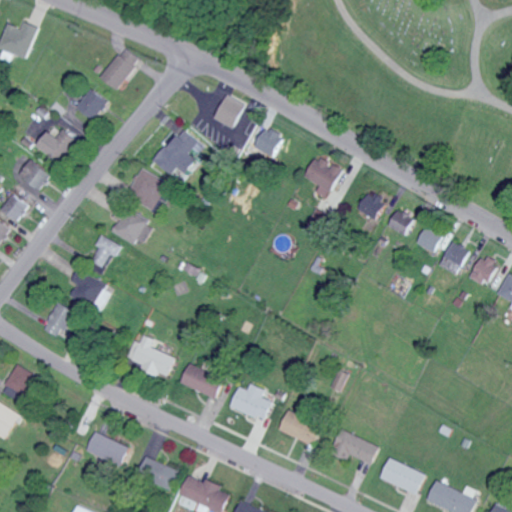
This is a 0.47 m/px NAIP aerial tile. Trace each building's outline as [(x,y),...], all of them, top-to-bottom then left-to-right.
[(0,28),(0,46),(27,59),(41,27),(27,21),(24,26),(5,17),(0,28)] [(142,58),(127,47),(104,77),(118,89),(142,58)] [(79,109),(97,121),(111,100),(93,89),(79,109)] [(217,118),(250,135),(256,122),(251,119),(256,109),(229,95),(217,118)] [(63,133),(54,127),(40,145),(53,155),(47,163),(59,171),(82,140),(66,128),(63,133)] [(258,145),(275,157),(288,138),(271,127),(258,145)] [(174,174),(179,167),(188,174),(201,157),(192,151),(200,141),(182,128),(157,162),(174,174)] [(309,177),(322,184),(318,192),(330,198),(345,168),(334,163),(334,162),(320,155),(309,177)] [(43,190),(53,172),(32,160),(21,177),(43,190)] [(131,196),(158,208),(170,181),(142,169),(131,196)] [(389,202),(370,192),(361,210),(379,220),(389,202)] [(21,220),(30,203),(12,194),(4,211),(21,220)] [(117,217),(121,219),(115,232),(138,244),(151,219),(123,205),(117,217)] [(305,231),(320,239),(333,216),(318,208),(305,231)] [(390,226),(408,234),(416,218),(397,210),(390,226)] [(0,244),(12,229),(0,219),(0,244)] [(445,234),(426,226),(419,244),(437,252),(445,234)] [(115,255),(118,257),(124,246),(105,234),(98,246),(102,248),(95,261),(107,268),(115,255)] [(461,273),(471,249),(453,242),(443,266),(461,273)] [(499,263),(482,255),(472,277),(489,285),(499,263)] [(108,285),(82,269),(74,282),(80,285),(75,294),(95,307),(108,285)] [(500,295),(511,300),(511,308),(511,309),(511,273),(510,273),(500,295)] [(78,311),(61,303),(48,329),(65,338),(78,311)] [(153,347),(156,339),(145,335),(136,359),(146,363),(144,367),(170,378),(178,358),(153,347)] [(183,383),(217,398),(226,379),(191,363),(183,383)] [(42,376),(19,365),(5,394),(29,405),(42,376)] [(350,375),(339,370),(331,387),(342,392),(350,375)] [(232,406),(266,421),(274,402),(263,397),(266,390),(252,383),(249,390),(241,386),(232,406)] [(0,434),(8,439),(22,414),(0,401),(0,434)] [(316,445),(325,426),(290,410),(281,430),(316,445)] [(372,466),(381,446),(343,429),(334,449),(372,466)] [(132,445),(97,433),(90,452),(125,464),(132,445)] [(173,489),(182,471),(148,456),(140,475),(173,489)] [(428,474),(391,458),(382,478),(419,494),(428,474)] [(225,511),(232,494),(221,490),(223,485),(206,479),(205,481),(189,475),(182,496),(225,511)] [(454,511),(474,511),(480,499),(439,481),(430,501),(454,511)] [(268,511),(243,501),(237,511),(268,511)] [(511,511),(511,507),(499,502),(494,511),(511,511)]
